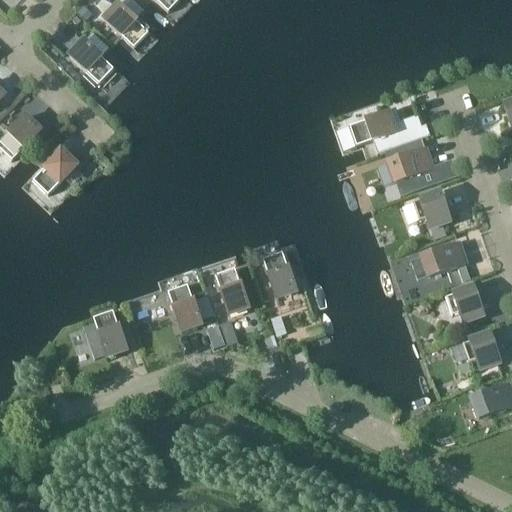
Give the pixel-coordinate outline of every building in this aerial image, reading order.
[(151,0),(168,15),(182,0),(151,0)] [(133,52),(148,36),(119,8),(104,23),(133,52)] [(85,23),(91,17),(83,9),(77,15),(85,23)] [(84,44),(69,60),(99,88),(114,72),(100,60),(108,52),(92,36),(84,44)] [(18,91),(23,96),(30,88),(25,83),(18,91)] [(511,105),(503,109),(511,134),(511,105)] [(387,116),(349,129),(356,150),(373,144),(377,157),(430,139),(426,128),(421,130),(417,120),(414,121),(414,120),(400,125),(395,113),(387,116)] [(0,153),(12,164),(40,135),(24,120),(0,145),(0,153)] [(439,124),(426,128),(430,139),(443,134),(439,124)] [(389,167),(376,171),(382,190),(396,185),(401,184),(406,198),(457,180),(451,163),(431,171),(425,153),(389,165),(389,167)] [(48,199),(76,169),(60,154),(32,184),(48,199)] [(429,231),(450,224),(440,196),(413,206),(419,224),(426,222),(429,231)] [(443,230),(442,227),(430,231),(431,235),(434,243),(445,239),(443,230)] [(429,280),(465,267),(458,247),(422,260),(429,280)] [(296,294),(282,256),(262,263),(275,301),(296,294)] [(469,283),(465,269),(464,268),(456,270),(461,285),(469,283)] [(248,311),(235,272),(214,279),(228,318),(248,311)] [(187,288),(167,295),(176,321),(181,334),(191,330),(201,327),(200,324),(213,320),(206,300),(193,305),(191,300),(187,288)] [(462,326),(483,319),(473,290),(445,300),(452,319),(459,316),(462,326)] [(94,327),(83,331),(94,363),(106,359),(106,360),(126,353),(115,321),(113,314),(94,321),(92,321),(94,327)] [(276,340),(285,337),(279,319),(270,322),(276,340)] [(237,346),(233,335),(222,339),(226,350),(237,346)] [(479,373),(499,366),(489,338),(462,347),(469,366),(476,363),(479,373)] [(224,348),(221,340),(210,344),(213,352),(224,348)] [(478,421),(511,409),(511,402),(507,388),(471,401),(478,421)]
